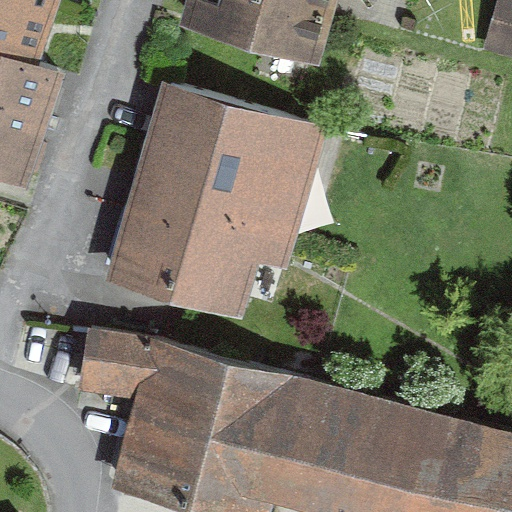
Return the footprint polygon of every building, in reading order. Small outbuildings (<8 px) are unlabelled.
[(50,0),(0,0),(0,53),(31,63),(50,0)] [(350,0),(182,0),(175,26),(330,71),(350,0)] [(511,0),(493,0),(485,43),(511,48),(511,0)] [(31,63),(0,53),(0,170),(9,173),(43,67),(31,63)] [(320,137),(158,93),(105,282),(267,327),(320,137)] [(502,511),(511,475),(511,434),(155,344),(118,492),(198,511),(502,511)] [(0,511),(17,511),(19,507),(0,502),(0,511)]
